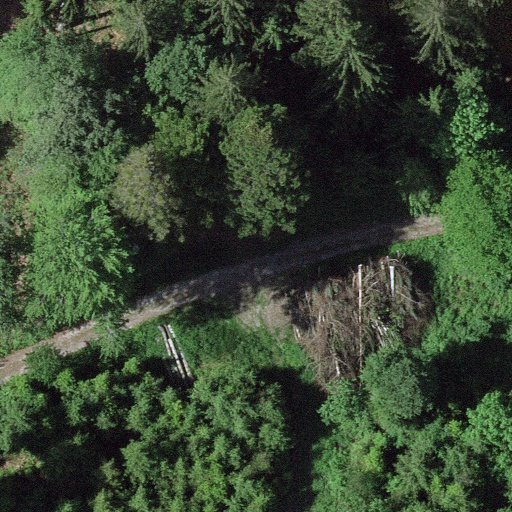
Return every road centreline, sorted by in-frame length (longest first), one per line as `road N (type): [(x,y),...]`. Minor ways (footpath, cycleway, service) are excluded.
road 1 (track): [(511,201),(88,328),(0,365)]
road 2 (track): [(312,511),(309,430),(252,278)]
